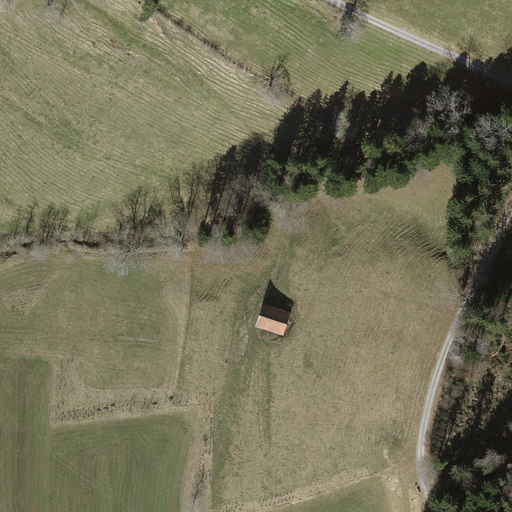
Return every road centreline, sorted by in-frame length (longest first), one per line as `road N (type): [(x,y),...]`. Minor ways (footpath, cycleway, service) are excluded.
road 1 (track): [(511,208),(430,393),(420,461),(436,511)]
road 2 (track): [(332,0),(511,83)]
